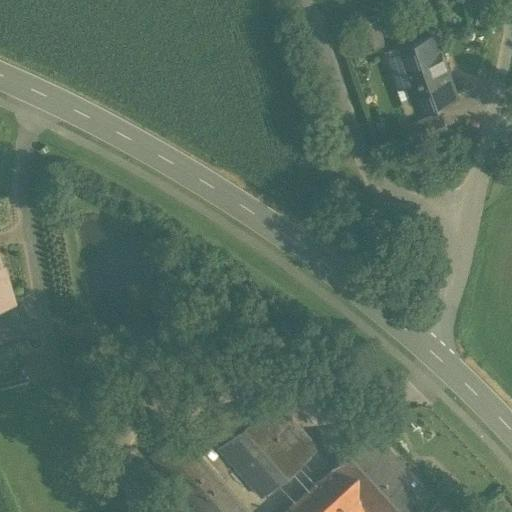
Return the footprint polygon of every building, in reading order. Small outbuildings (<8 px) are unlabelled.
[(364,43),(386,37),(380,14),(358,20),(364,43)] [(433,33),(417,38),(413,36),(403,40),(402,43),(387,49),(399,85),(408,82),(418,108),(454,95),(454,94),(452,94),(443,69),(445,69),(433,33)] [(447,129),(441,112),(410,123),(416,140),(447,129)] [(0,274),(0,304),(14,300),(6,273),(0,274)] [(345,375),(317,362),(308,381),(337,394),(345,375)] [(233,379),(187,386),(189,405),(236,398),(233,379)] [(272,393),(216,446),(261,494),(317,441),(272,393)] [(417,511),(434,498),(370,429),(330,466),(370,509),(372,511),(417,511)] [(249,511),(175,430),(151,452),(205,511),(249,511)] [(330,466),(281,511),(367,511),(370,509),(330,466)]
